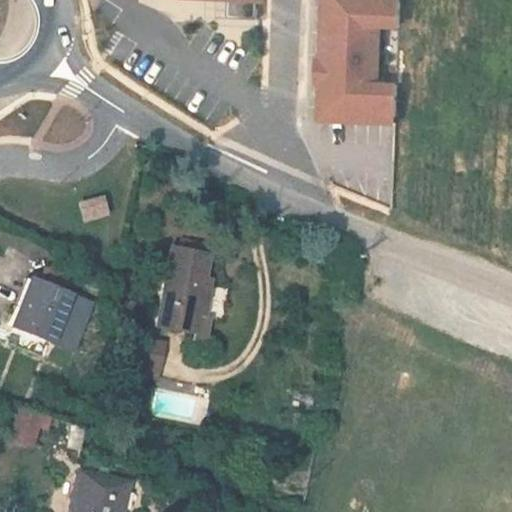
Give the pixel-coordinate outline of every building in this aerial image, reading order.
[(229,0),(229,18),(258,19),(259,0),(229,0)] [(394,29),(395,0),(319,0),(317,65),(312,65),(311,84),(315,84),(313,123),(389,126),(390,89),(370,88),(373,28),(394,29)] [(106,183),(84,190),(89,205),(110,198),(106,183)] [(191,246),(189,256),(208,260),(210,250),(191,246)] [(92,252),(87,264),(104,272),(109,259),(92,252)] [(211,325),(216,305),(208,304),(218,262),(208,260),(189,256),(181,254),(163,330),(201,340),(199,346),(212,349),(217,327),(211,325)] [(34,302),(45,274),(36,271),(25,298),(31,301),(34,302)] [(100,296),(45,274),(34,302),(31,301),(23,319),(81,343),(100,296)] [(146,342),(140,369),(153,372),(163,374),(164,375),(170,348),(146,342)] [(153,372),(152,380),(161,382),(163,374),(153,372)] [(34,406),(28,421),(46,428),(48,424),(55,427),(59,417),(34,406)] [(28,421),(22,435),(40,443),(46,428),(28,421)] [(142,511),(146,490),(95,479),(89,511),(142,511)]
